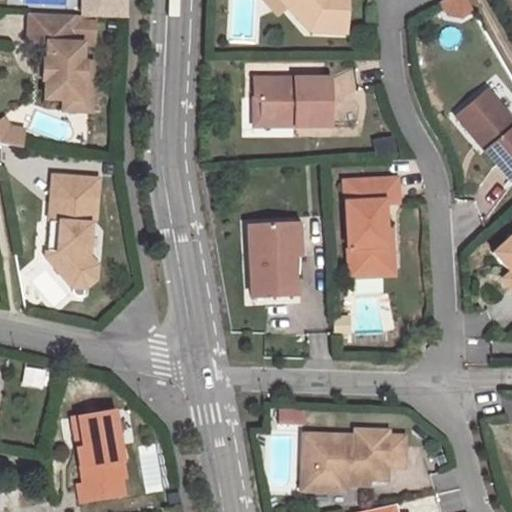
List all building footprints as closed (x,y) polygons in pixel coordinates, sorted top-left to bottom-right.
[(76,0),(76,18),(121,19),(121,0),(76,0)] [(289,0),(287,2),(314,31),(349,32),(350,0),(289,0)] [(472,13),(465,0),(446,0),(440,4),(448,17),(460,19),(472,13)] [(69,44),(70,16),(28,14),(27,43),(46,44),(45,61),(42,61),(41,81),(44,81),(43,99),(63,100),(78,100),(79,82),(82,83),(83,63),(80,62),(81,44),(69,44)] [(91,63),(83,63),(82,83),(79,82),(78,100),(63,100),(62,111),(89,112),(91,63)] [(333,79),(256,79),(256,97),(263,104),(263,121),(297,120),(297,126),(333,126),(333,79)] [(511,181),(511,121),(488,93),(462,115),(491,149),(486,153),(511,182),(511,181)] [(263,104),(256,97),(257,127),(297,126),(297,120),(263,121),(263,104)] [(462,115),(458,119),(486,153),(491,149),(462,115)] [(94,221),(98,181),(57,178),(55,203),(50,202),(49,223),(58,224),(55,269),(70,288),(84,289),(94,281),(95,267),(86,256),(89,226),(94,221)] [(399,179),(346,182),(352,277),(390,275),(395,269),(394,252),(388,245),(387,229),(386,204),(394,204),(400,197),(399,179)] [(58,224),(49,223),(46,259),(55,269),(58,224)] [(294,224),(250,227),(253,299),(297,296),(295,257),(294,224)] [(304,224),(294,224),(295,257),(302,257),(306,257),(304,224)] [(511,237),(494,254),(510,272),(505,276),(511,284),(511,237)] [(511,284),(505,276),(503,279),(511,289),(511,284)] [(346,317),(335,318),(336,335),(351,334),(351,325),(347,326),(346,317)] [(287,426),(287,410),(278,410),(278,426),(287,426)] [(303,410),(287,410),(287,426),(303,426),(303,410)] [(113,412),(78,418),(83,448),(76,450),(75,450),(81,486),(75,487),(78,504),(131,495),(128,479),(125,480),(113,412)] [(71,419),(70,419),(75,450),(76,450),(83,448),(78,418),(77,418),(71,419)] [(355,437),(303,435),(302,466),(307,466),(306,492),(332,492),(332,485),(345,486),(369,486),(370,481),(370,471),(387,472),(387,467),(403,467),(404,437),(387,437),(388,432),(369,431),(368,437),(355,437)] [(387,472),(370,471),(370,481),(386,481),(387,472)]
